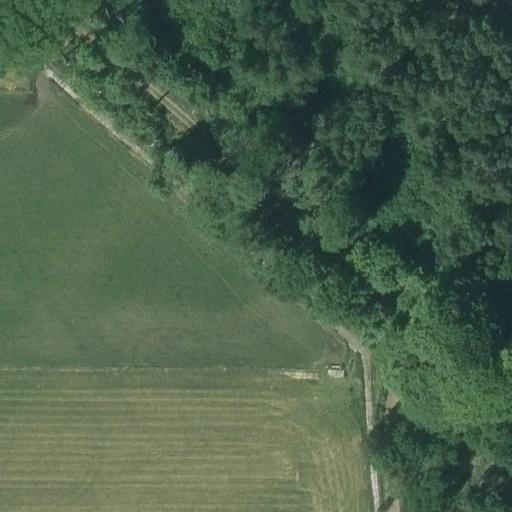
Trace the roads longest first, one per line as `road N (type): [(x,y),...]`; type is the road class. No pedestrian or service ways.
road 1 (track): [(377,511),(366,377),(350,336),(62,85),(0,52)]
road 2 (track): [(68,19),(511,404)]
road 3 (track): [(389,511),(388,412),(419,323)]
